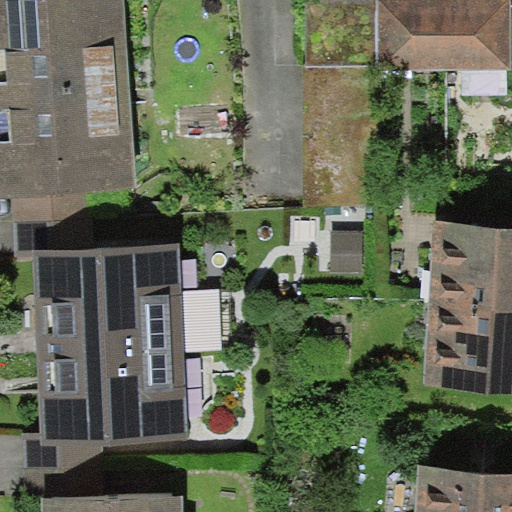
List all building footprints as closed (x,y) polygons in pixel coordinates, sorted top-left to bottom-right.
[(84,184),(119,182),(107,0),(0,0),(0,189),(19,189),(20,219),(85,216),(84,184)] [(305,0),(305,63),(313,63),(342,63),(341,0),(305,0)] [(341,0),(342,63),(377,63),(376,0),(341,0)] [(376,0),(377,63),(410,63),(410,0),(376,0)] [(410,0),(410,63),(444,63),(444,61),(443,0),(410,0)] [(443,0),(444,61),(476,61),(476,0),(443,0)] [(509,63),(508,0),(476,0),(476,61),(476,63),(509,63)] [(342,63),(313,63),(313,203),(376,200),(377,63),(342,63)] [(94,432),(169,429),(161,243),(87,247),(85,216),(20,219),(21,252),(41,251),(47,393),(49,431),(29,431),(30,465),(95,463),(94,432)] [(511,228),(442,224),(437,298),(511,302),(511,228)] [(511,302),(437,298),(432,372),(511,376),(511,302)] [(172,511),(172,492),(97,495),(95,463),(30,465),(32,498),(52,497),(51,511),(172,511)] [(423,511),(511,511),(511,473),(426,468),(423,511)]
